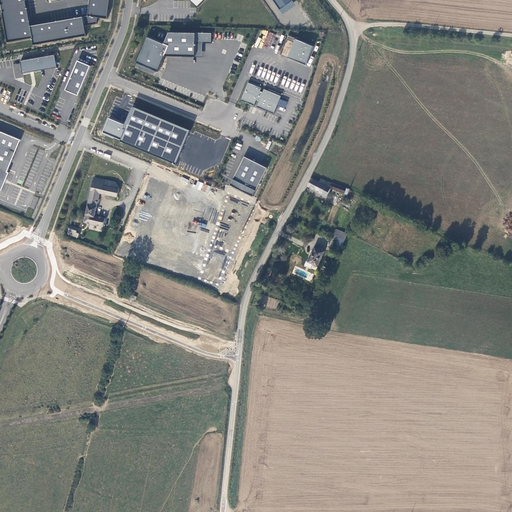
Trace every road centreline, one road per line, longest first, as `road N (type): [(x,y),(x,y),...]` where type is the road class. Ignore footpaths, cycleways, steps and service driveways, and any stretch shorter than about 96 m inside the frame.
road 1 (unclassified): [(239,358),(252,288),(331,131),(348,79),(352,30),(331,0)]
road 2 (tertiary): [(129,0),(77,141)]
road 3 (unknown): [(284,219),(145,215)]
